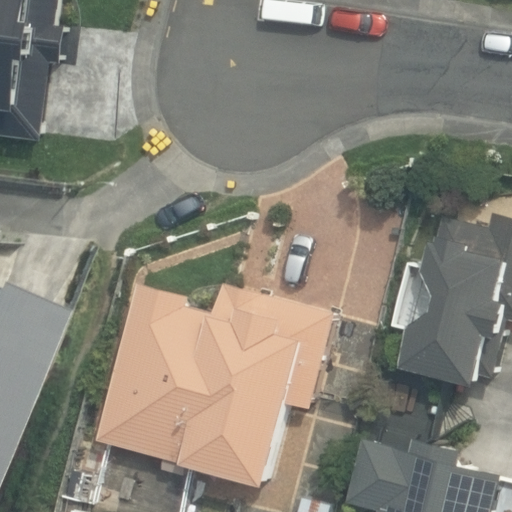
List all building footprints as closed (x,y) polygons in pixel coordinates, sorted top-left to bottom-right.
[(0,0),(0,124),(47,131),(56,60),(71,62),(76,24),(60,22),(62,0),(0,0)] [(415,366),(493,385),(495,376),(504,379),(511,347),(511,212),(503,210),(499,225),(481,220),(480,223),(453,216),(441,266),(420,260),(405,324),(424,329),(415,366)] [(108,444),(281,488),(302,405),(321,409),(346,310),(234,282),(227,310),(200,303),(202,295),(150,281),(108,444)] [(0,442),(52,309),(0,288),(0,442)] [(511,511),(511,470),(476,462),(479,449),(427,437),(424,448),(374,436),(358,502),(390,509),(389,511),(511,511)]
